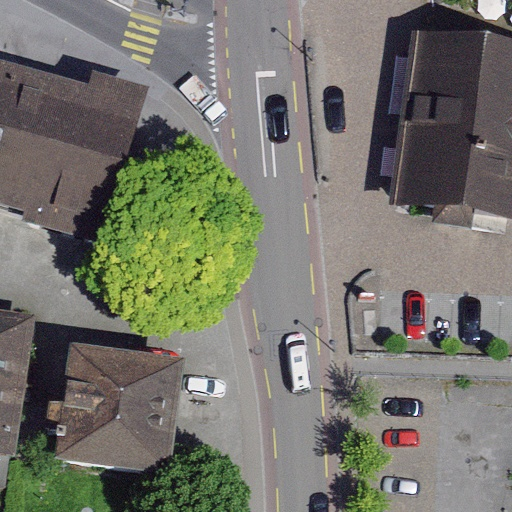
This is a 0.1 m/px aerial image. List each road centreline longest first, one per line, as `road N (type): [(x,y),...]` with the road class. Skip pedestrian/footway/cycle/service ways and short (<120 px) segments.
road 1 (primary): [(258,16),(303,511)]
road 2 (tertiary): [(125,0),(184,18),(258,16)]
